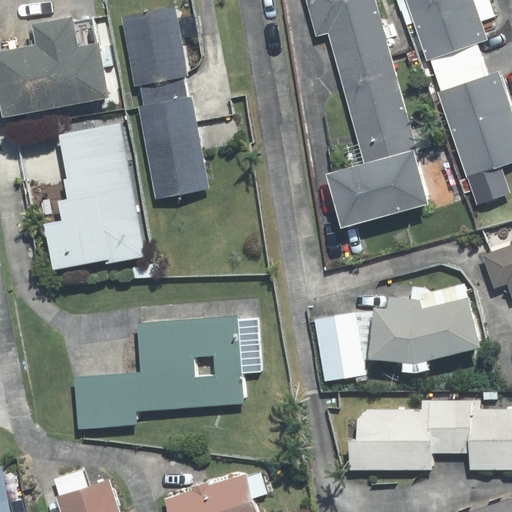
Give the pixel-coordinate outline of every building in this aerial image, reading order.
[(382,0),(312,0),(321,30),(334,27),(344,66),(397,52),(382,0)] [(413,6),(411,0),(403,0),(406,8),(413,6)] [(480,0),(412,0),(432,57),(435,55),(441,71),(486,55),(480,40),(493,36),(480,0)] [(188,72),(195,71),(181,1),(127,12),(140,81),(145,81),(149,101),(192,93),(188,72)] [(48,37),(2,45),(14,109),(120,88),(110,34),(89,38),(84,7),(44,14),(48,37)] [(419,47),(410,50),(414,61),(422,57),(419,47)] [(421,142),(397,52),(344,66),(369,156),(421,142)] [(443,89),(473,174),(511,159),(511,90),(504,67),(492,71),(486,55),(441,71),(447,87),(443,89)] [(149,101),(144,103),(161,194),(214,184),(197,93),(192,93),(149,101)] [(152,251),(127,118),(67,129),(75,174),(72,175),(75,193),(68,195),(72,213),(54,217),(62,264),(111,255),(113,258),(152,251)] [(369,156),(368,156),(337,165),(352,219),(440,195),(425,140),(421,142),(369,156)] [(464,177),(469,190),(477,188),(472,175),(464,177)] [(511,243),(489,252),(500,284),(511,279),(511,243)] [(138,265),(139,274),(159,273),(158,264),(138,265)] [(426,356),(492,339),(479,289),(426,302),(427,291),(401,288),(399,300),(386,299),(380,350),(426,356)] [(320,314),(330,377),(369,371),(359,308),(320,314)] [(249,400),(244,312),(145,319),(148,365),(81,370),(85,423),(143,419),(143,407),(249,400)] [(501,389),(487,388),(488,397),(501,396),(501,389)] [(359,434),(359,464),(439,465),(439,448),(457,449),(458,397),(427,396),(427,404),(374,404),(365,414),(364,434),(359,434)] [(511,405),(485,405),(485,397),(458,397),(457,449),(474,449),(474,464),(511,465),(511,405)] [(8,461),(0,462),(0,511),(15,511),(17,511),(8,461)] [(196,482),(197,487),(173,494),(178,511),(264,511),(251,471),(214,482),(212,478),(196,482)] [(129,511),(129,510),(126,511),(115,476),(62,493),(68,511),(129,511)] [(511,511),(511,496),(463,511),(511,511)]
